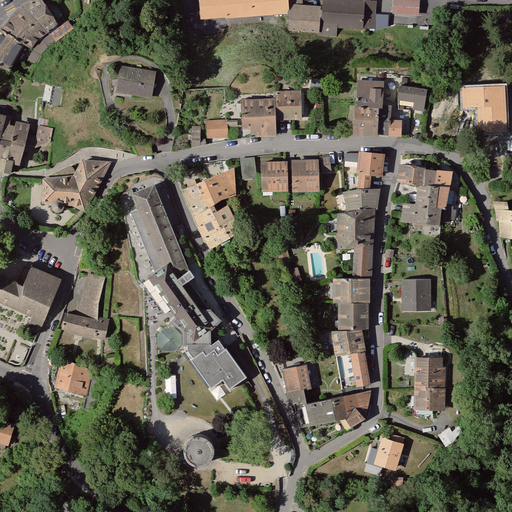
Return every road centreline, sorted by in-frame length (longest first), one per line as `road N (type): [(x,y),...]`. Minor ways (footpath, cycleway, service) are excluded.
road 1 (residential): [(305,461),(362,427),(374,410),(392,143)]
road 2 (residential): [(163,159),(305,461)]
road 3 (residential): [(163,159),(285,143),(392,143)]
road 4 (residential): [(392,143),(459,163),(511,288)]
road 5 (tertiary): [(34,384),(71,467),(130,511)]
road 6 (residential): [(34,384),(69,278),(68,248)]
road 7 (residential): [(68,248),(114,171),(163,159)]
